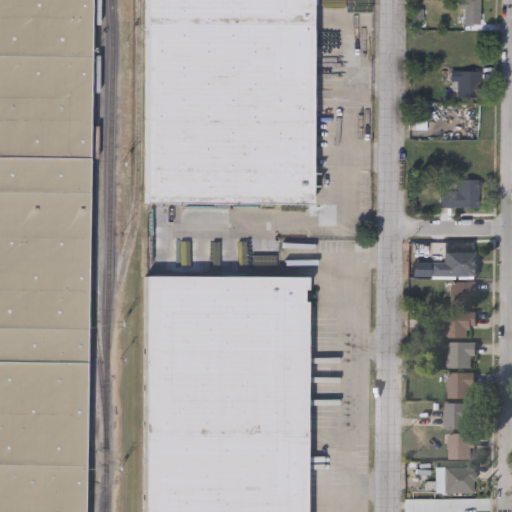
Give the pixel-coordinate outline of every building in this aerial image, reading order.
[(90,0),(83,511),(0,511),(0,0),(90,0)] [(312,0),(312,204),(146,203),(146,0),(312,0)] [(479,0),(479,22),(463,22),(463,0),(479,0)] [(479,96),(452,96),(452,69),(479,69),(479,96)] [(478,178),(478,206),(438,206),(438,190),(457,190),(457,178),(478,178)] [(476,249),(476,275),(412,275),(412,260),(443,260),(443,249),(476,249)] [(143,511),(145,276),(307,277),(305,511),(143,511)] [(449,280),(476,280),(476,305),(449,305),(449,280)] [(477,310),(477,325),(468,325),(468,336),(445,336),(445,310),(477,310)] [(475,366),(448,366),(448,340),(475,340),(475,366)] [(448,397),(448,372),(473,372),(473,397),(448,397)] [(468,427),(445,427),(445,402),(476,402),(476,420),(468,420),(468,427)] [(474,432),(474,458),(449,458),(449,432),(474,432)] [(443,467),(474,467),(474,492),(443,492),(443,467)]
